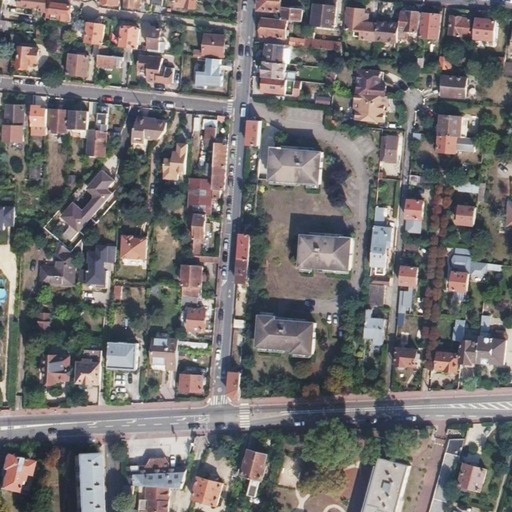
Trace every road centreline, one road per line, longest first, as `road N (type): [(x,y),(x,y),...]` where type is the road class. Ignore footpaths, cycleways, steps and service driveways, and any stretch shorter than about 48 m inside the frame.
road 1 (residential): [(219,411),(241,109)]
road 2 (primary): [(511,398),(219,411)]
road 3 (primary): [(219,425),(511,413)]
road 4 (unclassified): [(0,84),(241,109)]
road 5 (primary): [(219,411),(0,421)]
road 6 (primary): [(0,434),(219,425)]
road 7 (residential): [(86,12),(248,26)]
